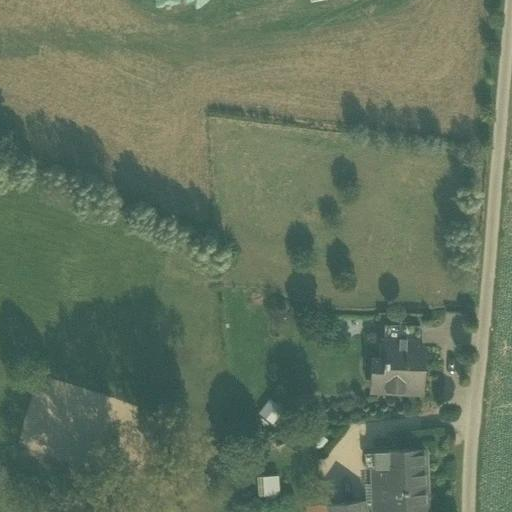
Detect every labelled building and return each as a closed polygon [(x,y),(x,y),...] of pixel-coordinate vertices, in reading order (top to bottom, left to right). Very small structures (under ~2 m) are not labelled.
[(409,340),(419,341),(419,326),(383,325),(383,339),(384,339),(384,325),(410,326),(409,340)] [(384,339),(409,340),(410,326),(384,325),(384,339)] [(369,392),(384,393),(384,391),(385,376),(371,375),(372,359),(384,360),(384,339),(383,339),(383,358),(370,357),(369,392)] [(385,376),(384,391),(419,392),(421,348),(409,348),(409,340),(384,339),(384,360),(372,359),(371,375),(385,376)] [(419,341),(409,340),(409,348),(421,348),(419,392),(384,391),(384,393),(422,395),(424,346),(419,346),(419,341)] [(125,426),(132,406),(43,376),(28,421),(42,425),(66,433),(75,409),(125,426)] [(284,409),(269,398),(257,413),(271,424),(284,409)] [(372,466),(373,511),(428,511),(427,448),(379,450),(379,466),(372,466)] [(278,496),(277,475),(260,476),(262,497),(278,496)] [(365,511),(364,500),(325,504),(326,511),(365,511)]
